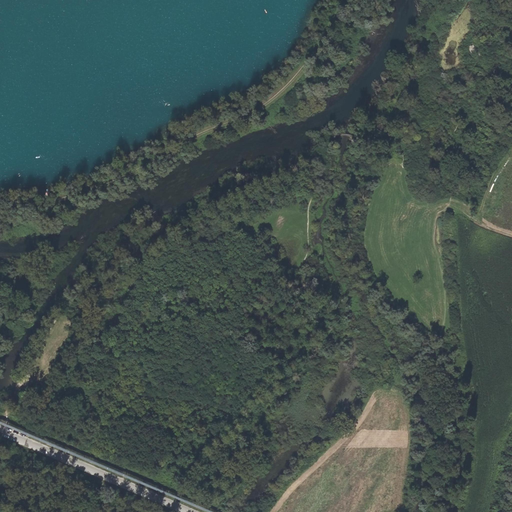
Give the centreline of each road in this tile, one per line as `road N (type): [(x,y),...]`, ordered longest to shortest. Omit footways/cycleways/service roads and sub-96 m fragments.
road 1 (track): [(0,207),(51,203),(107,184),(262,105),(316,51),(350,0)]
road 2 (unclassified): [(0,430),(190,511)]
